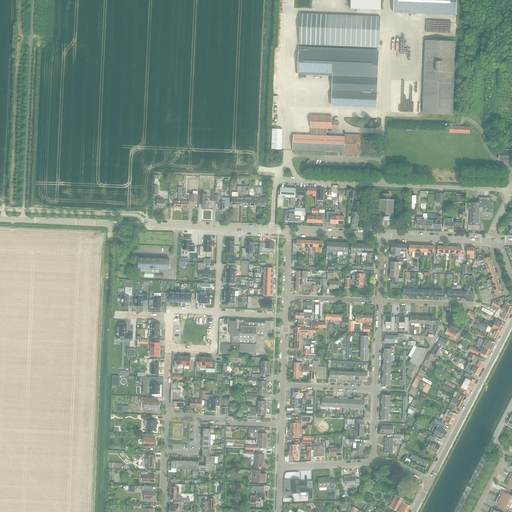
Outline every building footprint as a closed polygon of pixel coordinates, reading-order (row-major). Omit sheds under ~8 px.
[(381,10),(380,0),(350,0),(350,9),(381,10)] [(393,0),(393,12),(411,13),(456,15),(456,0),(393,0)] [(380,16),(328,14),(300,13),(299,44),(379,47),(380,16)] [(455,41),(455,38),(426,37),(425,40),(423,113),(452,114),(455,41)] [(297,74),(330,75),(330,78),(332,78),(331,105),(376,107),(377,92),(379,52),(298,49),(297,74)] [(307,93),(321,93),(321,86),(313,86),(313,84),(307,84),(307,93)] [(360,154),(361,135),(345,134),(345,136),(326,136),(327,128),(331,129),(331,128),(338,129),(339,121),(335,121),(335,120),(332,120),(332,116),(310,115),(310,128),(311,128),(310,135),(293,134),(293,149),(345,151),(345,154),(360,154)] [(281,149),(282,129),(272,129),(271,149),(281,149)] [(511,159),(511,151),(511,149),(501,148),(500,151),(499,151),(499,159),(511,159)] [(237,204),(240,205),(241,186),(237,186),(237,192),(232,192),(232,196),(231,205),(237,205),(237,204)] [(241,186),(240,205),(243,205),(243,206),(249,206),(249,196),(243,196),(243,193),(244,192),(245,186),(241,186)] [(249,196),(249,206),(254,206),(255,205),(257,205),(258,187),(254,187),(254,193),(255,193),(255,197),(249,196)] [(258,187),(257,205),(260,205),(260,206),(266,207),(266,197),(260,197),(261,193),(262,193),(262,187),(258,187)] [(295,196),(296,188),(281,187),(280,196),(295,196)] [(317,196),(324,197),(325,189),(317,189),(317,196)] [(327,195),(327,197),(337,198),(337,190),(327,189),(327,195)] [(202,204),(202,209),(209,209),(209,201),(209,198),(207,198),(207,194),(200,194),(199,204),(202,204)] [(392,219),(393,200),(391,199),(391,198),(390,198),(390,194),(384,194),(383,199),(380,199),(379,218),(382,218),(382,219),(386,220),(389,220),(389,219),(392,219)] [(214,195),(214,201),(217,201),(219,201),(219,210),(226,210),(226,206),(229,207),(230,198),(221,197),(221,195),(217,195),(214,195)] [(464,223),(464,230),(480,230),(481,211),(484,211),(493,211),(494,203),(491,203),(491,201),(491,199),(491,198),(479,197),(479,202),(477,202),(477,203),(465,203),(465,212),(468,212),(468,223),(464,223)] [(307,222),(315,223),(315,209),(312,208),(312,213),(312,216),(307,216),(307,222)] [(284,221),(288,221),(294,222),(294,213),(295,211),(295,210),(289,209),(289,211),(285,211),(284,221)] [(325,213),(318,213),(319,209),(315,209),(315,223),(322,223),(323,217),(325,217),(325,213)] [(326,211),(326,220),(330,220),(330,223),(337,224),(338,209),(335,209),(335,212),(326,211)] [(294,213),(294,222),(300,222),(300,220),(304,220),(304,217),(304,211),(295,211),(294,213)] [(420,227),(426,228),(427,216),(423,216),(423,217),(416,217),(415,227),(420,227)] [(436,218),(431,217),(431,216),(427,216),(426,228),(432,228),(432,227),(441,228),(442,216),(436,216),(436,218)] [(461,229),(461,223),(459,223),(459,221),(453,220),(453,219),(444,218),(444,228),(461,229)] [(192,238),(183,238),(183,248),(187,249),(187,250),(195,250),(195,244),(191,244),(192,238)] [(300,250),(303,251),(304,239),(297,239),(297,240),(293,240),(293,252),(296,252),(297,246),(301,246),(301,247),(300,247),(300,250)] [(213,240),(205,240),(205,247),(201,246),(200,256),(205,256),(205,251),(213,252),(213,240)] [(250,241),(246,241),(246,248),(242,248),(242,256),(246,256),(246,253),(254,253),(254,242),(250,242),(250,241)] [(260,243),(260,252),(273,252),(274,248),(274,243),(260,243)] [(396,256),(396,259),(400,259),(400,256),(400,253),(400,251),(400,244),(392,244),(391,256),(396,256)] [(479,262),(483,260),(485,266),(492,263),(489,257),(486,258),(485,255),(482,256),(482,255),(479,256),(478,259),(479,262)] [(138,264),(138,267),(138,268),(140,268),(140,272),(139,272),(138,277),(142,277),(155,278),(161,278),(161,274),(158,273),(158,269),(169,270),(169,269),(170,259),(139,258),(139,262),(138,262),(138,264)] [(391,261),(391,269),(399,269),(399,262),(403,262),(403,259),(400,259),(396,259),(396,262),(391,261)] [(205,263),(198,263),(198,270),(200,270),(200,278),(210,278),(211,270),(204,270),(205,263)] [(484,272),(494,269),(492,263),(485,266),(486,269),(483,270),(484,272)] [(225,276),(236,276),(236,270),(236,267),(229,267),(229,270),(226,270),(226,273),(225,276)] [(398,278),(398,277),(399,269),(391,269),(390,276),(393,277),(393,281),(398,281),(403,281),(403,278),(398,278)] [(354,273),(352,273),(352,281),(355,281),(355,284),(363,285),(363,278),(365,278),(365,273),(363,273),(364,270),(354,270),(354,273)] [(338,289),(339,281),(334,281),(334,273),(328,273),(327,281),(330,281),(330,288),(338,289)] [(487,282),(497,279),(495,274),(489,276),(490,279),(487,280),(487,282)] [(236,282),(236,276),(225,276),(225,279),(225,282),(229,282),(229,286),(235,286),(235,282),(236,282)] [(121,295),(121,306),(128,306),(129,295),(132,296),(133,280),(126,280),(126,287),(125,295),(121,295)] [(499,284),(492,287),(495,292),(492,293),(493,296),(499,294),(498,292),(501,291),(499,284)] [(225,296),(235,296),(235,290),(235,287),(229,287),(228,290),(225,290),(225,293),(225,296)] [(166,292),(166,297),(169,297),(169,301),(175,302),(175,292),(166,292)] [(135,295),(135,307),(143,307),(143,300),(147,300),(148,293),(143,293),(143,295),(135,295)] [(149,299),(149,305),(153,305),(153,307),(161,308),(161,301),(165,301),(165,293),(161,293),(161,296),(154,296),(154,300),(149,299)] [(186,293),(185,302),(191,302),(191,300),(194,300),(194,293),(186,293)] [(196,293),(196,300),(199,301),(199,303),(210,303),(210,295),(199,295),(199,293),(196,293)] [(235,302),(235,296),(225,296),(224,299),(225,299),(224,302),(228,302),(228,306),(234,306),(234,302),(235,302)] [(261,300),(261,308),(272,308),(272,300),(261,300)] [(505,302),(502,310),(510,314),(511,309),(511,307),(509,306),(510,305),(505,302)] [(304,312),(303,323),(306,323),(306,322),(309,322),(309,318),(312,319),(312,310),(304,310),(304,312)] [(506,320),(510,314),(502,310),(500,313),(501,313),(500,314),(501,315),(500,317),(506,320)] [(296,312),(295,318),(298,318),(298,323),(297,323),(297,326),(303,327),(303,323),(304,312),(296,312)] [(333,325),(333,323),(334,314),(325,313),(325,320),(330,320),(330,324),(333,325)] [(342,314),(334,314),(333,323),(335,323),(335,320),(342,321),(342,314)] [(358,323),(363,323),(364,315),(356,314),(355,320),(358,320),(358,323)] [(369,321),(371,321),(372,315),(364,315),(363,323),(369,323),(369,321)] [(385,320),(385,326),(391,326),(391,331),(395,331),(395,319),(392,319),(392,315),(386,315),(385,316),(385,320)] [(399,316),(399,326),(404,327),(404,331),(408,331),(409,320),(405,320),(405,316),(399,316)] [(429,317),(428,331),(431,331),(431,324),(435,324),(434,327),(439,328),(439,320),(435,320),(435,317),(429,317)] [(485,320),(483,323),(488,326),(492,328),(500,332),(503,326),(501,325),(502,323),(496,319),(494,324),(493,324),(485,320)] [(149,320),(149,324),(151,324),(150,329),(160,330),(160,324),(155,324),(155,321),(149,320)] [(237,331),(237,322),(230,321),(229,334),(232,334),(231,345),(222,344),(221,353),(230,353),(230,351),(240,352),(256,353),(257,335),(241,334),(241,331),(237,331)] [(241,326),(241,331),(241,334),(257,335),(265,335),(266,323),(245,322),(245,326),(241,326)] [(448,329),(456,333),(459,326),(452,322),(448,329)] [(120,326),(117,326),(116,338),(121,338),(121,340),(132,341),(132,339),(132,333),(127,333),(127,330),(127,324),(122,324),(120,324),(120,326)] [(295,326),(295,340),(303,341),(303,333),(309,333),(309,328),(309,327),(303,327),(295,326)] [(448,329),(448,328),(445,333),(455,338),(457,333),(456,333),(448,329)] [(492,328),(488,335),(491,337),(492,336),(497,338),(500,332),(492,328)] [(148,335),(148,338),(154,339),(155,336),(160,336),(160,330),(150,329),(150,335),(148,335)] [(385,335),(384,343),(394,343),(395,340),(397,340),(398,338),(404,338),(404,333),(398,333),(398,335),(385,335)] [(448,340),(441,337),(438,343),(445,346),(448,340)] [(480,338),(477,343),(482,346),(485,348),(491,351),(494,343),(486,338),(485,341),(480,338)] [(303,341),(295,340),(294,348),(303,349),(303,341)] [(159,357),(160,344),(151,343),(150,352),(151,352),(151,356),(159,357)] [(439,348),(435,346),(431,353),(435,355),(439,348)] [(470,346),(468,350),(477,355),(479,351),(476,350),(476,349),(470,346)] [(482,350),(480,353),(487,357),(491,351),(485,348),(482,346),(481,349),(482,350)] [(127,356),(135,357),(135,349),(128,349),(127,356)] [(472,354),(470,358),(473,360),(471,363),(472,364),(474,365),(476,366),(481,369),(484,362),(481,361),(482,359),(472,354)] [(184,366),(184,356),(178,356),(178,361),(174,361),(174,367),(177,367),(178,365),(184,366)] [(190,357),(184,356),(184,366),(190,366),(190,371),(194,371),(194,361),(190,361),(190,357)] [(206,369),(206,357),(200,357),(200,362),(196,361),(196,368),(206,369)] [(212,357),(206,357),(206,369),(215,369),(215,362),(212,362),(212,357)] [(149,359),(148,363),(151,363),(150,374),(158,374),(159,363),(155,363),(155,359),(149,359)] [(313,367),(312,371),(316,371),(316,375),(316,376),(317,376),(317,378),(326,378),(326,367),(318,366),(318,361),(313,361),(313,367)] [(294,362),(294,370),(302,371),(303,371),(312,371),(313,367),(303,366),(303,363),(300,363),(300,362),(294,362)] [(468,364),(465,370),(470,372),(474,375),(475,373),(478,375),(481,369),(476,366),(474,365),(472,364),(471,363),(469,362),(468,364)] [(302,371),(294,370),(293,379),(299,379),(299,376),(302,376),(303,371),(302,371)] [(465,375),(461,381),(464,382),(472,387),(475,381),(471,378),(472,376),(466,373),(465,375)] [(418,375),(416,378),(431,385),(432,383),(418,375)] [(420,380),(417,386),(423,390),(427,384),(420,380)] [(144,382),(143,393),(147,393),(154,393),(155,394),(157,394),(158,393),(160,394),(160,385),(159,385),(159,382),(150,382),(147,382),(146,382),(144,382)] [(460,388),(459,391),(466,394),(467,392),(469,393),(472,387),(464,382),(460,388)] [(409,393),(415,396),(418,389),(412,386),(409,393)] [(184,407),(184,402),(184,400),(184,399),(183,398),(182,398),(181,397),(180,397),(180,389),(171,389),(170,398),(174,399),(173,407),(184,407)] [(457,397),(456,398),(464,402),(467,397),(459,393),(457,397)] [(144,401),(144,410),(151,410),(151,412),(157,412),(157,410),(159,410),(159,405),(159,401),(147,401),(147,397),(141,397),(141,401),(144,401)] [(451,403),(450,405),(454,407),(455,405),(461,408),(464,402),(456,398),(453,397),(451,402),(451,403)] [(213,411),(213,410),(216,410),(216,405),(220,405),(220,398),(216,398),(216,399),(213,399),(213,398),(209,398),(208,410),(213,411)] [(303,398),(301,398),(293,398),(292,404),(292,408),(298,408),(298,404),(300,404),(300,405),(303,405),(303,398)] [(190,399),(190,407),(201,408),(201,400),(190,399)] [(452,409),(453,407),(454,407),(450,405),(449,407),(451,408),(450,410),(447,409),(445,414),(448,416),(454,419),(457,414),(453,412),(454,410),(452,409)] [(266,414),(266,407),(258,407),(252,407),(252,413),(248,413),(248,416),(256,416),(256,414),(266,414)] [(443,426),(445,424),(446,425),(447,423),(452,425),(454,419),(448,416),(445,414),(441,422),(435,419),(434,421),(443,426)] [(145,415),(144,419),(148,419),(147,420),(145,420),(144,425),(147,425),(147,430),(155,431),(156,424),(157,424),(157,420),(151,420),(152,415),(145,415)] [(359,438),(360,436),(363,436),(364,424),(363,424),(363,420),(357,419),(357,432),(355,432),(354,438),(359,438)] [(291,422),(290,428),(301,429),(302,423),(300,423),(301,420),(294,420),(294,422),(291,422)] [(442,429),(443,426),(432,421),(430,424),(434,426),(432,432),(444,438),(447,432),(442,429)] [(249,428),(249,433),(255,433),(255,437),(257,437),(256,440),(259,440),(267,440),(267,433),(262,433),(262,429),(249,428)] [(302,429),(301,429),(290,428),(290,436),(299,437),(299,435),(302,435),(302,429)] [(154,451),(158,452),(158,447),(156,447),(156,442),(155,442),(155,438),(152,438),(152,435),(153,435),(153,434),(142,434),(142,437),(144,438),(144,446),(150,447),(150,448),(154,448),(154,451)] [(436,453),(440,446),(433,442),(435,438),(430,435),(428,439),(430,440),(428,443),(430,444),(428,448),(436,453)] [(393,453),(393,439),(386,438),(385,453),(393,453)] [(363,443),(356,442),(355,442),(355,439),(349,439),(349,442),(353,442),(353,454),(356,454),(363,454),(363,443)] [(290,450),(297,450),(301,450),(301,444),(298,444),(299,442),(295,442),(295,444),(290,444),(290,450)] [(314,456),(325,456),(325,446),(324,446),(324,445),(324,444),(320,444),(320,445),(320,446),(316,446),(316,443),(312,443),(312,445),(312,447),(311,450),(314,449),(314,456)] [(297,450),(290,450),(289,456),(294,456),(294,459),(298,459),(298,455),(297,455),(297,450)] [(255,466),(264,467),(264,454),(255,453),(255,466)] [(425,468),(428,462),(415,456),(412,454),(410,458),(413,460),(412,462),(425,468)] [(143,459),(143,467),(154,467),(154,460),(155,460),(155,455),(146,455),(146,459),(143,459)] [(177,468),(177,460),(171,460),(171,461),(168,461),(168,470),(176,471),(177,468)] [(206,463),(206,465),(206,471),(214,471),(214,464),(206,463)] [(265,482),(266,474),(260,474),(260,471),(252,470),(251,481),(265,482)] [(148,472),(141,471),(141,474),(144,475),(143,482),(154,483),(155,475),(148,475),(148,472)] [(356,485),(360,485),(359,478),(356,478),(356,476),(345,477),(345,484),(356,484),(356,485)] [(330,488),(335,488),(334,479),(330,479),(330,477),(325,477),(325,478),(319,478),(319,487),(330,487),(330,488)] [(299,479),(292,479),(293,493),(300,493),(309,492),(309,496),(309,501),(313,501),(312,481),(299,481),(299,479)] [(170,487),(170,493),(178,493),(181,493),(181,490),(181,484),(175,484),(175,487),(170,487)] [(144,501),(156,501),(156,490),(151,490),(151,487),(152,487),(152,486),(142,486),(142,490),(145,490),(144,501)] [(264,487),(257,486),(253,486),(253,490),(257,490),(256,496),(251,496),(251,503),(256,503),(256,501),(265,501),(265,493),(264,493),(264,487)] [(501,491),(498,496),(511,503),(511,501),(511,495),(507,493),(507,494),(501,491)] [(174,502),(175,502),(183,502),(190,502),(190,499),(182,499),(182,497),(178,497),(178,493),(170,493),(170,499),(174,499),(174,502)] [(208,508),(209,508),(214,508),(215,502),(219,502),(219,495),(215,494),(215,496),(212,496),(212,499),(209,499),(209,501),(208,508)] [(396,495),(390,507),(397,510),(398,511),(403,501),(402,501),(403,498),(396,495)] [(209,510),(209,508),(208,508),(209,501),(209,499),(209,497),(199,496),(198,503),(203,504),(202,510),(209,510)] [(508,509),(511,503),(498,496),(495,502),(501,505),(501,506),(508,509)] [(403,501),(398,511),(400,511),(407,511),(410,506),(405,504),(406,503),(403,501)] [(183,502),(175,502),(175,505),(170,505),(169,511),(179,511),(179,507),(182,507),(182,505),(183,505),(183,506),(183,502)]
